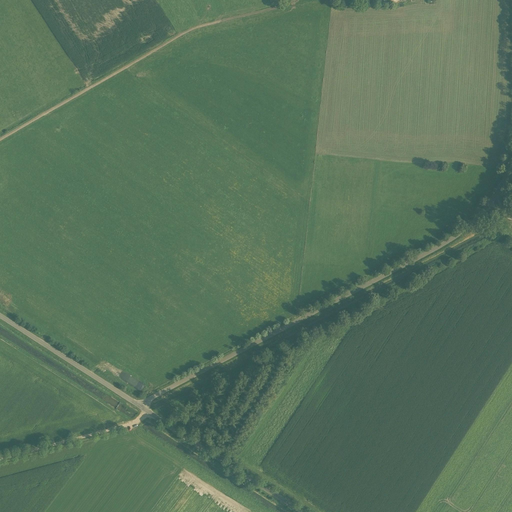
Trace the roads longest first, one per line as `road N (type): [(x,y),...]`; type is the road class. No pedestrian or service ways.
road 1 (unclassified): [(139,404),(459,236),(511,160)]
road 2 (track): [(511,221),(151,414)]
road 3 (unclassified): [(302,511),(139,404)]
road 4 (unclassified): [(139,404),(0,314)]
road 5 (track): [(0,456),(127,424),(147,411)]
